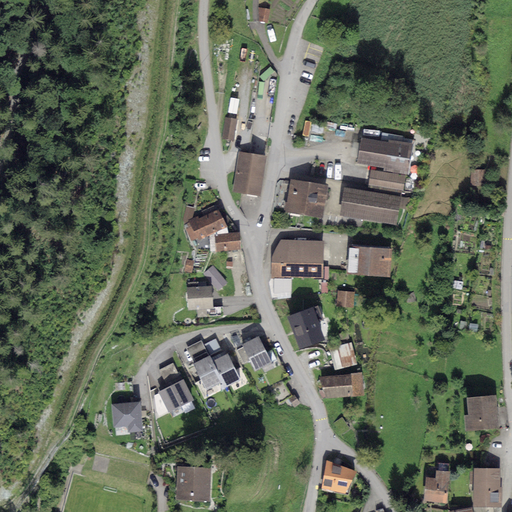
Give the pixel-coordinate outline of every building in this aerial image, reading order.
[(270,9),(258,8),(258,21),(268,23),(270,9)] [(225,117),(222,139),(234,141),(237,119),(225,117)] [(388,143),(361,138),(357,163),(408,172),(413,144),(389,140),(388,143)] [(267,156),(239,152),(232,192),(260,197),(267,156)] [(406,177),(371,170),(368,187),(403,194),(406,177)] [(485,171),(471,170),(470,186),(485,186),(485,171)] [(329,186),(291,179),(286,211),(323,218),(329,186)] [(402,198),(345,188),(340,216),(397,226),(402,198)] [(189,223),(184,225),(192,241),(197,238),(199,241),(227,227),(218,209),(199,218),(198,216),(188,221),(189,223)] [(239,232),(215,235),(216,251),(241,249),(239,232)] [(324,241),(280,240),(272,257),(271,277),(323,278),(324,241)] [(392,249),(350,245),(348,273),(390,276),(392,249)] [(187,259),(184,271),(191,272),(194,261),(187,259)] [(213,266),(204,274),(218,290),(227,283),(213,266)] [(291,279),(274,278),(274,294),(291,292),(291,279)] [(198,282),(186,282),(188,310),(197,309),(197,317),(207,316),(206,308),(213,308),(211,286),(198,286),(198,282)] [(355,293),(338,291),(336,306),(353,308),(355,293)] [(318,306),(288,317),(300,349),(325,339),(318,321),(323,319),(318,306)] [(222,307),(213,308),(206,308),(207,316),(223,315),(222,307)] [(348,332),(338,333),(339,340),(349,339),(348,332)] [(258,337),(242,345),(243,347),(250,360),(255,371),(271,363),(258,337)] [(215,339),(205,344),(211,354),(221,349),(215,339)] [(194,363),(209,356),(201,340),(186,348),(194,363)] [(353,342),(329,348),(335,370),(358,364),(353,342)] [(250,360),(243,347),(237,350),(243,364),(250,360)] [(227,354),(212,361),(222,382),(225,387),(240,380),(227,354)] [(222,382),(212,361),(210,355),(209,356),(194,363),(193,363),(206,390),(222,382)] [(173,363),(159,370),(165,382),(179,375),(173,363)] [(362,373),(320,377),(326,399),(364,395),(362,373)] [(183,380),(159,391),(169,412),(193,400),(183,380)] [(116,404),(134,403),(132,382),(114,383),(116,404)] [(294,395),(288,398),(294,407),(299,403),(294,395)] [(496,395),(467,398),(468,415),(464,415),(465,432),(499,429),(496,395)] [(116,404),(111,404),(113,428),(127,426),(128,432),(142,431),(139,402),(134,403),(116,404)] [(341,418),(334,424),(344,435),(351,429),(341,418)] [(327,461),(321,488),(345,493),(356,471),(327,461)] [(211,468),(178,466),(176,499),(209,501),(211,468)] [(502,469),(474,468),(474,507),(501,507),(502,469)] [(435,478),(426,477),(423,501),(446,504),(449,473),(436,471),(435,478)]
